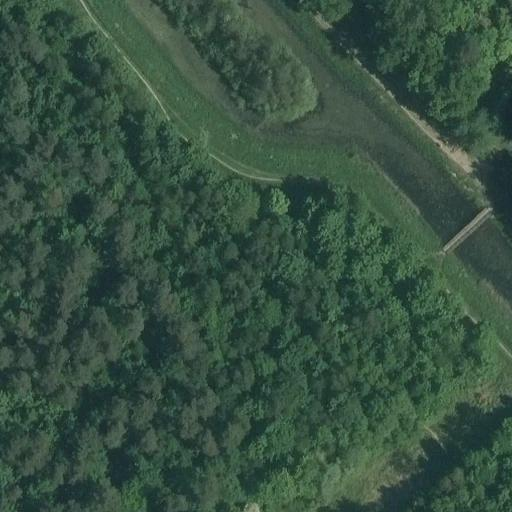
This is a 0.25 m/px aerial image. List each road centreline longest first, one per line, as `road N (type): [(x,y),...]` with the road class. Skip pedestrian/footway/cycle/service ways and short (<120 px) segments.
road 1 (track): [(428,266),(346,189),(249,176),(207,150),(75,0)]
road 2 (track): [(511,359),(428,266)]
